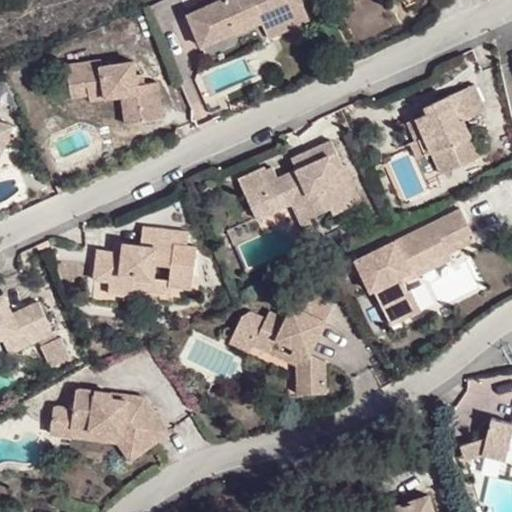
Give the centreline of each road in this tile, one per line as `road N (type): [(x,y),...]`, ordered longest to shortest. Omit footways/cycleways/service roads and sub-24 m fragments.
road 1 (residential): [(511,3),(420,51),(258,113),(0,230)]
road 2 (residential): [(131,511),(196,473),(367,421),(511,322)]
